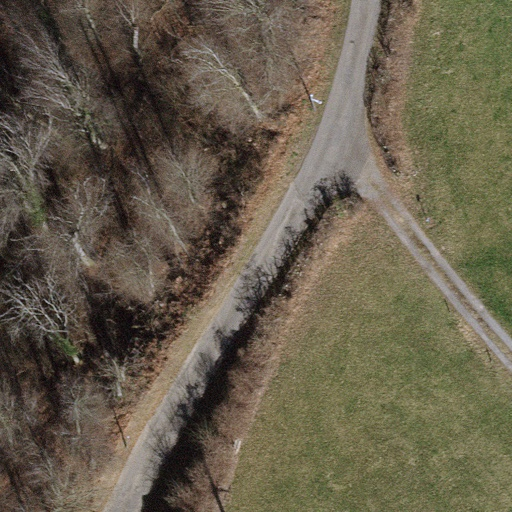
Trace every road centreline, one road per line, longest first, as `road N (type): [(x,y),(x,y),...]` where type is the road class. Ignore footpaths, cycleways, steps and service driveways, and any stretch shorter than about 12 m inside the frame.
road 1 (residential): [(125,511),(321,150),(362,0)]
road 2 (track): [(511,365),(321,150)]
